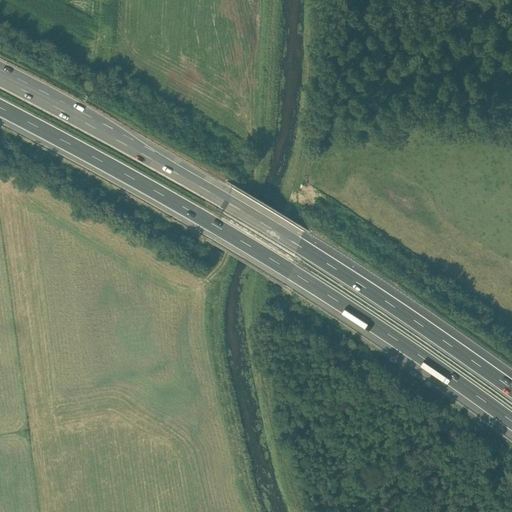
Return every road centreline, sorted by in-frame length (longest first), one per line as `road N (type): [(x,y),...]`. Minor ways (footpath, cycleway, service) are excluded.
road 1 (motorway): [(0,105),(219,224),(511,420)]
road 2 (motorway): [(511,386),(226,199),(0,77)]
